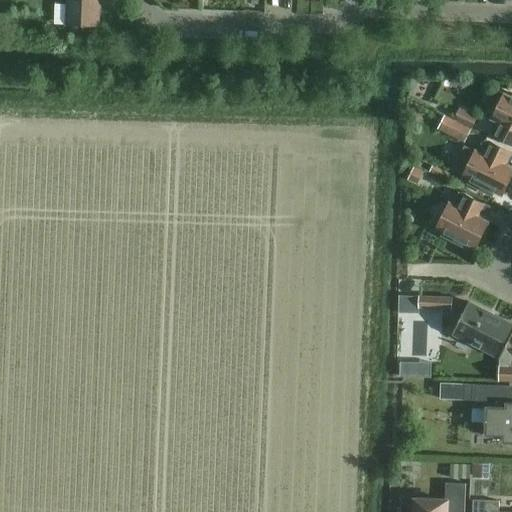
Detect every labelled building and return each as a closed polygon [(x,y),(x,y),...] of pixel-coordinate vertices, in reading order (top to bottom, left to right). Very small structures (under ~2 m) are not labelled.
[(66,0),(66,25),(99,26),(99,0),(66,0)] [(490,110),(495,99),(476,90),(471,101),(490,110)] [(511,97),(511,98),(505,94),(492,119),(495,120),(488,133),(511,144),(511,97)] [(452,119),(470,128),(476,118),(457,108),(452,119)] [(451,120),(446,130),(465,140),(470,130),(451,120)] [(464,146),(453,168),(464,174),(463,176),(471,179),(469,183),(491,195),(493,191),(500,195),(511,171),(511,169),(506,166),(511,154),(485,140),(479,152),(476,151),(476,152),(464,146)] [(438,166),(444,156),(431,149),(426,160),(438,166)] [(433,164),(429,172),(446,181),(450,173),(433,164)] [(411,170),(406,181),(411,183),(416,185),(422,172),(412,168),(411,170)] [(467,243),(474,246),(487,222),(479,218),(485,206),(458,192),(452,204),(450,203),(437,228),(444,232),(442,235),(465,247),(467,243)] [(439,276),(439,286),(474,286),(474,276),(439,276)] [(399,295),(399,312),(414,313),(415,296),(399,295)] [(451,297),(419,296),(419,307),(451,308),(451,297)] [(499,380),(511,380),(511,365),(510,366),(511,356),(505,348),(511,334),(511,324),(468,302),(452,333),(499,358),(499,380)] [(400,362),(399,376),(403,376),(430,377),(431,363),(400,362)] [(465,384),(441,383),(440,399),(464,400),(465,384)] [(486,434),(504,435),(504,441),(511,441),(511,401),(506,402),(507,385),(473,384),(472,407),(487,408),(486,417),(484,417),(484,423),(486,423),(486,434)] [(473,463),(473,473),(488,473),(488,464),(473,463)] [(468,464),(451,464),(451,476),(468,476),(468,464)] [(511,477),(492,477),(492,492),(511,492),(511,477)] [(445,500),(415,499),(414,511),(464,511),(465,483),(446,483),(445,500)] [(498,511),(499,501),(473,500),(472,511),(498,511)]
